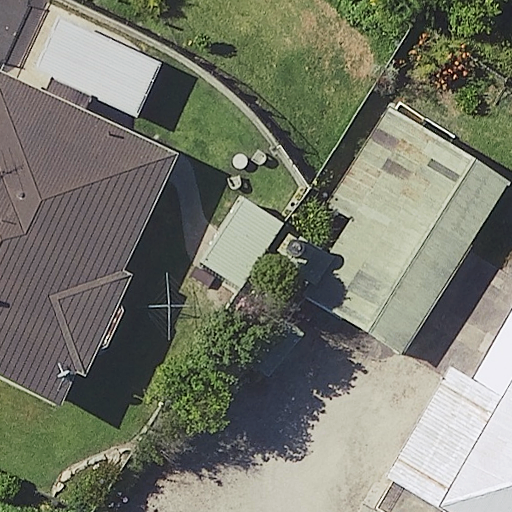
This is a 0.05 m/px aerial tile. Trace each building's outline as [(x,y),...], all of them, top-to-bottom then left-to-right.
[(165,71),(67,23),(42,74),(140,122),(165,71)] [(0,376),(69,406),(85,368),(94,371),(171,190),(184,158),(0,79),(0,376)] [(511,181),(511,178),(398,110),(345,198),(361,208),(307,296),(406,356),(511,181)] [(287,221),(240,195),(201,265),(249,291),(287,221)] [(511,511),(511,386),(507,396),(459,367),(392,481),(444,511),(511,511)]
